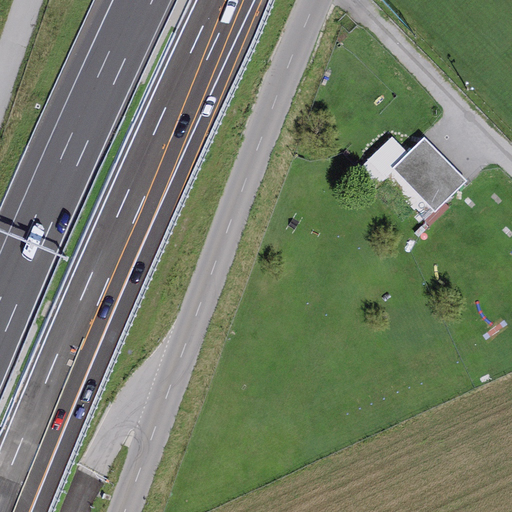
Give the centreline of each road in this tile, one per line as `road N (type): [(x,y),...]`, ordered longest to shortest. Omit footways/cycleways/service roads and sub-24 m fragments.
road 1 (motorway): [(5,511),(118,234),(226,0)]
road 2 (unclassified): [(126,511),(320,0)]
road 3 (motorway): [(140,0),(0,313)]
road 4 (unclassified): [(511,177),(347,0)]
